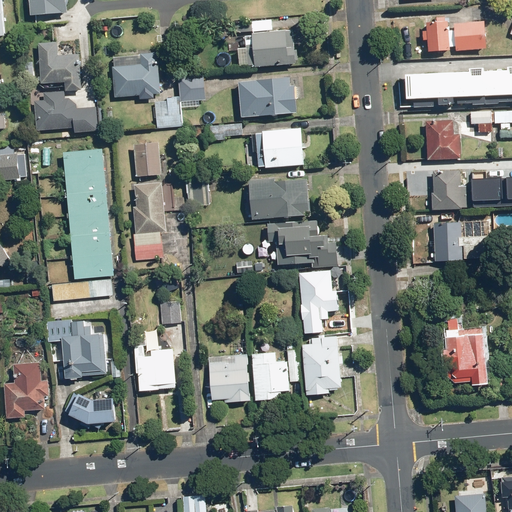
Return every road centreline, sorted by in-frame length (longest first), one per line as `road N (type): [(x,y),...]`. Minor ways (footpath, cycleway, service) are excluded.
road 1 (residential): [(358,0),(396,443)]
road 2 (residential): [(0,479),(396,443)]
